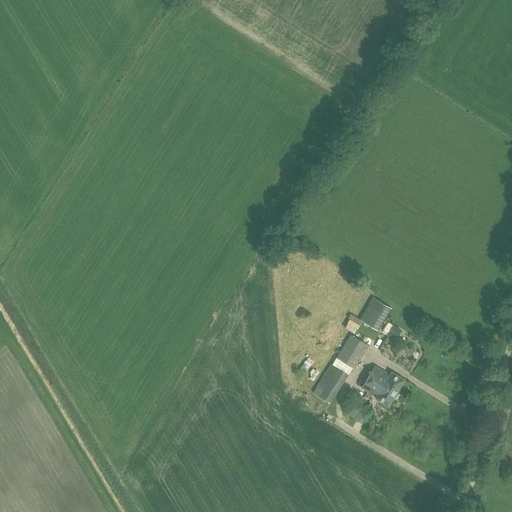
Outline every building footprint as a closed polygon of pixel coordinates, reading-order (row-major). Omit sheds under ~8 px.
[(360,319),(379,331),(393,308),(374,297),(360,319)] [(349,329),(359,334),(363,325),(353,320),(349,329)] [(390,331),(385,338),(390,341),(394,334),(390,331)] [(336,358),(354,368),(368,345),(351,334),(336,358)] [(382,352),(388,344),(383,340),(377,349),(382,352)] [(312,392),(330,404),(349,374),(331,363),(320,380),(327,384),(324,389),(317,385),(312,392)] [(375,366),(362,388),(375,396),(376,397),(388,405),(402,382),(390,374),(390,375),(388,375),(375,366)] [(346,413),(362,423),(372,407),(356,397),(346,413)]
